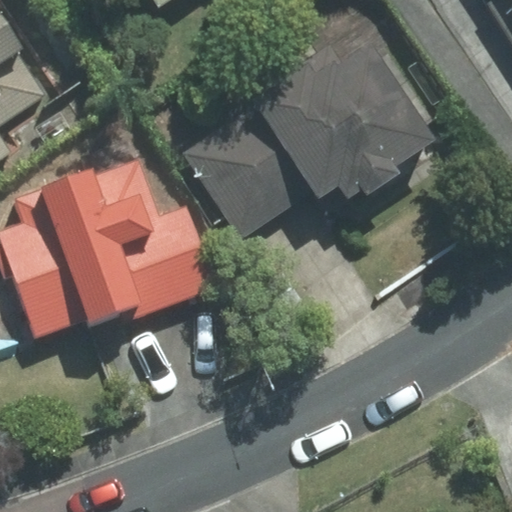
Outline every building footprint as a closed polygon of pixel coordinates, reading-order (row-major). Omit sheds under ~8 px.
[(128,0),(142,21),(174,0),(128,0)] [(511,0),(485,0),(488,4),(474,12),(511,72),(511,0)] [(0,161),(2,160),(0,156),(0,127),(36,103),(8,63),(13,59),(0,39),(0,161)] [(237,123),(175,163),(231,248),(272,220),(293,206),(299,214),(317,202),(326,217),(340,208),(345,215),(380,192),(374,184),(418,156),(352,57),(333,69),(319,48),(283,73),(288,80),(233,117),(237,123)] [(10,237),(0,240),(0,288),(22,350),(67,334),(70,341),(110,326),(113,333),(144,322),(210,298),(178,212),(148,223),(127,167),(2,213),(10,237)]
